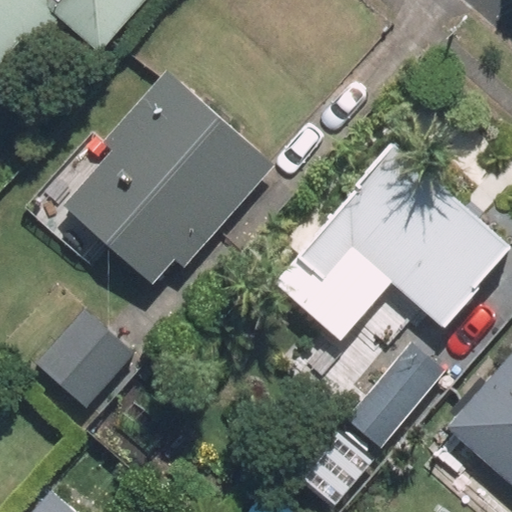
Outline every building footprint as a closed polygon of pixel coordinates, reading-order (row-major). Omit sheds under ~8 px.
[(145,0),(0,0),(0,47),(40,3),(96,54),(145,0)] [(273,166),(164,70),(97,145),(106,154),(58,207),(150,290),(174,264),(180,270),(273,166)] [(319,282),(350,246),(441,326),(511,246),(395,144),(293,260),(319,282)] [(137,356),(84,307),(31,365),(84,413),(137,356)] [(443,374),(407,345),(344,421),(380,450),(443,374)] [(511,355),(445,434),(511,491),(511,355)] [(7,438),(0,445),(0,498),(14,511),(47,475),(7,438)] [(75,511),(50,490),(31,511),(75,511)]
